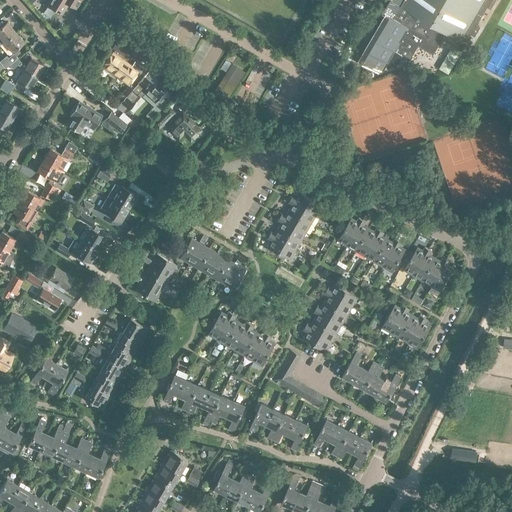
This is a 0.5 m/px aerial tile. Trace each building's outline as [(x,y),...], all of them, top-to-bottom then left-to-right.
[(77,10),(82,0),(47,0),(45,4),(62,14),(68,4),(77,10)] [(384,14),(358,61),(379,73),(383,72),(388,63),(396,68),(402,56),(410,60),(418,46),(433,55),(443,38),(451,43),(453,44),(453,45),(462,50),(471,34),(475,36),(480,27),(477,25),(487,7),(491,9),(495,0),(389,0),(382,13),(384,14)] [(0,26),(0,44),(3,41),(3,42),(16,31),(7,21),(0,26)] [(13,53),(16,56),(20,52),(17,48),(24,42),(16,31),(3,42),(12,52),(13,52),(13,53)] [(113,51),(102,66),(117,77),(124,69),(119,66),(123,59),(131,50),(117,40),(112,47),(115,50),(113,52),(113,51)] [(9,65),(17,58),(17,57),(16,56),(13,53),(8,57),(7,56),(6,55),(0,60),(0,62),(5,68),(9,65)] [(24,68),(38,76),(45,65),(31,56),(24,68)] [(21,61),(17,57),(17,58),(9,65),(13,69),(21,61)] [(119,66),(124,69),(117,77),(127,85),(136,73),(139,75),(143,68),(134,61),(131,65),(123,59),(119,66)] [(232,63),(212,92),(226,101),(245,72),(232,63)] [(38,76),(24,68),(17,80),(31,88),(38,76)] [(167,88),(148,71),(144,76),(137,84),(146,92),(144,93),(155,102),(167,88)] [(5,79),(3,84),(12,89),(15,85),(5,79)] [(12,89),(3,84),(0,87),(0,88),(9,94),(12,89)] [(141,96),(129,85),(112,102),(123,112),(125,113),(141,96)] [(0,110),(13,118),(19,107),(6,100),(5,100),(0,97),(0,110)] [(101,115),(90,108),(86,106),(86,105),(79,101),(71,115),(73,116),(67,124),(79,132),(84,123),(93,128),(101,115)] [(152,123),(158,129),(175,113),(168,106),(152,123)] [(13,118),(0,110),(0,126),(6,130),(13,118)] [(120,133),(127,124),(111,111),(104,119),(120,133)] [(127,124),(131,119),(128,117),(125,113),(123,112),(118,117),(127,124)] [(179,137),(183,133),(190,140),(200,130),(182,112),(168,126),(179,137)] [(68,141),(65,147),(73,152),(74,152),(77,146),(68,141)] [(160,141),(150,155),(164,167),(175,153),(160,141)] [(50,148),(43,159),(57,167),(61,169),(68,157),(70,158),(73,152),(65,147),(61,154),(50,148)] [(86,157),(97,165),(101,159),(90,151),(86,157)] [(57,167),(43,159),(37,170),(54,180),(58,182),(64,171),(61,169),(57,167)] [(114,170),(105,163),(100,170),(110,177),(114,170)] [(43,188),(53,193),(57,196),(61,189),(47,182),(43,188)] [(115,183),(108,195),(129,208),(137,195),(120,184),(119,186),(115,183)] [(43,188),(40,194),(49,199),(53,193),(43,188)] [(44,200),(40,197),(25,189),(19,200),(34,208),(37,203),(41,206),(44,200)] [(316,213),(321,204),(299,191),(296,197),(292,195),(290,199),(316,213)] [(129,208),(108,195),(100,207),(105,210),(104,211),(121,221),(129,208)] [(93,205),(83,199),(79,206),(89,212),(93,205)] [(292,204),(289,210),(311,222),(316,213),(290,199),(288,202),(292,204)] [(19,200),(12,211),(18,215),(14,223),(27,230),(38,211),(34,208),(19,200)] [(285,215),(282,213),(280,217),(306,231),(311,222),(289,210),(285,215)] [(95,219),(84,212),(80,218),(91,225),(95,219)] [(300,240),(306,231),(280,217),(278,220),(281,222),(278,228),(300,240)] [(357,221),(351,218),(338,239),(348,245),(363,219),(359,217),(357,221)] [(366,221),(363,219),(348,245),(357,250),(369,228),(364,225),(366,221)] [(86,225),(86,226),(83,224),(76,235),(81,239),(98,249),(102,242),(105,236),(101,234),(104,230),(96,225),(95,226),(93,229),(86,225)] [(275,233),(272,231),(270,235),(295,249),(300,240),(278,228),(275,233)] [(375,231),(369,228),(357,250),(366,255),(380,230),(377,228),(375,231)] [(33,236),(20,229),(16,236),(29,244),(33,236)] [(0,231),(0,244),(9,250),(16,239),(1,230),(0,231)] [(366,255),(374,260),(387,239),(382,236),(384,232),(380,230),(366,255)] [(48,237),(40,232),(36,239),(44,244),(48,237)] [(291,256),(295,249),(270,235),(268,238),(271,240),(268,246),(290,259),(291,256)] [(191,238),(181,256),(180,258),(189,263),(200,244),(191,238)] [(374,260),(383,265),(398,240),(395,238),(393,242),(387,239),(374,260)] [(98,249),(81,239),(73,252),(90,262),(93,256),(94,256),(98,249)] [(400,246),(402,242),(398,240),(383,265),(393,271),(405,249),(400,246)] [(71,250),(59,243),(56,249),(67,256),(71,250)] [(0,244),(0,264),(6,269),(13,257),(12,257),(14,253),(9,250),(0,244)] [(189,263),(198,269),(210,249),(200,244),(189,263)] [(418,247),(412,256),(405,269),(414,274),(429,249),(425,246),(423,250),(418,247)] [(207,274),(218,254),(210,249),(198,269),(207,274)] [(414,274),(423,280),(436,258),(430,255),(432,251),(429,249),(414,274)] [(155,256),(151,263),(170,274),(175,265),(160,256),(156,254),(155,256)] [(228,260),(218,254),(207,274),(216,279),(228,260)] [(443,257),(441,261),(436,258),(423,280),(432,285),(447,259),(443,257)] [(450,261),(447,259),(432,285),(441,290),(454,269),(448,265),(450,261)] [(216,279),(225,284),(237,265),(228,260),(216,279)] [(339,260),(333,269),(342,275),(348,265),(339,260)] [(170,274),(151,263),(146,272),(160,280),(164,283),(170,274)] [(40,278),(44,271),(34,265),(30,272),(40,278)] [(234,290),(246,270),(237,265),(225,284),(234,290)] [(72,278),(55,268),(48,279),(66,289),(72,278)] [(0,274),(0,276),(8,281),(9,280),(18,285),(21,281),(3,270),(0,274)] [(37,287),(41,280),(29,272),(24,279),(37,287)] [(142,278),(137,275),(134,279),(137,281),(139,279),(141,280),(140,281),(159,292),(164,283),(160,280),(146,272),(142,278)] [(360,279),(354,276),(351,281),(357,284),(360,279)] [(18,285),(9,280),(8,281),(1,294),(7,298),(11,292),(17,296),(19,293),(17,291),(20,286),(18,285)] [(363,280),(360,285),(365,288),(368,282),(363,280)] [(159,292),(140,281),(135,290),(154,301),(159,292)] [(328,286),(326,290),(353,305),(358,297),(350,292),(352,287),(347,285),(345,289),(334,283),(331,288),(328,286)] [(409,298),(413,291),(406,287),(402,293),(402,294),(409,298)] [(43,288),(40,293),(36,291),(34,296),(37,298),(36,298),(54,309),(60,299),(43,288)] [(353,305),(326,290),(324,294),(327,296),(324,301),(347,315),(353,305)] [(430,308),(433,302),(432,300),(426,297),(423,304),(430,308)] [(318,304),(316,308),(342,324),(347,315),(324,301),(321,306),(318,304)] [(381,327),(390,332),(406,307),(402,305),(400,308),(394,305),(381,327)] [(407,312),(409,309),(406,307),(390,332),(399,338),(412,315),(407,312)] [(342,324),(316,308),(313,312),(316,314),(313,319),(337,333),(342,324)] [(38,326),(11,312),(2,329),(29,344),(38,326)] [(227,316),(221,312),(208,334),(218,340),(232,314),(229,312),(227,316)] [(380,320),(383,315),(378,312),(375,317),(380,320)] [(234,315),(232,314),(218,340),(227,345),(239,323),(233,320),(236,316),(234,315)] [(399,338),(409,343),(424,317),(420,315),(418,319),(412,315),(399,338)] [(425,323),(427,319),(424,317),(409,343),(418,348),(430,326),(425,323)] [(108,328),(112,321),(107,318),(103,325),(108,328)] [(130,318),(122,332),(139,342),(147,328),(130,318)] [(308,322),(305,326),(332,342),(337,333),(313,319),(311,324),(308,322)] [(117,324),(112,321),(108,328),(113,330),(117,324)] [(227,345),(235,350),(250,324),(247,322),(244,326),(239,323),(227,345)] [(235,350),(244,355),(257,333),(252,330),(254,326),(250,324),(235,350)] [(332,342),(305,326),(303,330),(306,332),(303,337),(326,351),(332,342)] [(122,332),(114,345),(131,355),(139,342),(122,332)] [(265,333),(262,337),(257,333),(244,355),(253,360),(268,335),(265,333)] [(272,337),(268,335),(253,360),(263,366),(275,344),(270,341),(272,337)] [(0,369),(4,371),(13,354),(7,351),(6,352),(3,351),(8,342),(0,337),(0,369)] [(511,339),(504,338),(503,347),(511,348),(511,339)] [(80,356),(85,348),(77,344),(73,351),(80,356)] [(97,347),(92,345),(88,351),(93,354),(97,347)] [(131,355),(114,345),(106,358),(124,368),(131,355)] [(101,350),(97,347),(93,354),(98,357),(101,350)] [(298,361),(301,356),(290,349),(287,355),(298,361)] [(362,355),(356,352),(342,376),(354,382),(362,368),(356,364),(362,355)] [(287,355),(284,360),(295,366),(298,361),(287,355)] [(41,375),(46,378),(55,363),(44,357),(29,382),(35,385),(41,375)] [(106,358),(99,371),(116,382),(124,368),(106,358)] [(284,360),(281,365),(292,371),(295,366),(284,360)] [(227,364),(221,361),(218,367),(224,370),(227,364)] [(367,371),(362,368),(354,382),(364,389),(378,365),(373,362),(367,371)] [(52,394),(66,370),(55,363),(46,378),(52,382),(47,391),(52,394)] [(292,371),(281,365),(278,369),(290,375),(292,371)] [(379,377),(384,368),(378,365),(364,389),(375,395),(384,380),(379,377)] [(290,375),(278,369),(272,380),(283,387),(290,375)] [(81,374),(77,371),(73,377),(75,378),(78,380),(81,374)] [(99,371),(91,385),(108,395),(116,382),(99,371)] [(86,377),(81,374),(78,380),(82,383),(86,377)] [(390,384),(384,380),(375,395),(387,402),(401,378),(395,374),(390,384)] [(186,380),(174,375),(166,394),(163,400),(163,401),(169,404),(173,394),(179,397),(186,380)] [(290,375),(283,387),(289,390),(296,379),(290,375)] [(71,381),(77,385),(82,384),(82,383),(78,380),(75,378),(73,377),(71,381)] [(302,382),(296,379),(289,390),(295,394),(302,382)] [(186,380),(179,397),(185,399),(181,409),(185,410),(187,411),(198,385),(186,380)] [(302,382),(295,394),(301,397),(307,386),(302,382)] [(108,395),(91,385),(83,398),(100,408),(108,395)] [(209,391),(198,385),(187,411),(192,414),(197,404),(202,407),(209,391)] [(307,386),(301,397),(306,400),(313,389),(307,386)] [(319,392),(313,389),(306,400),(312,404),(319,392)] [(210,421),(221,396),(209,391),(202,407),(208,409),(202,423),(208,426),(210,421)] [(319,392),(312,404),(318,407),(325,396),(319,392)] [(226,417),(233,401),(221,396),(210,421),(216,424),(221,414),(226,417)] [(245,406),(233,401),(226,417),(232,419),(228,429),(234,431),(245,406)] [(249,430),(255,432),(259,423),(266,425),(273,409),(261,404),(249,430)] [(284,415),(273,409),(266,425),(271,428),(267,438),(273,440),(284,415)] [(3,427),(9,417),(3,414),(0,419),(0,444),(0,445),(9,430),(3,427)] [(289,436),(296,420),(284,415),(273,440),(278,443),(282,433),(289,436)] [(45,422),(39,419),(27,444),(39,450),(46,434),(41,431),(45,422)] [(324,438),(330,441),(338,425),(326,419),(314,444),(319,447),(324,438)] [(308,425),(296,420),(289,436),(295,438),(290,448),(296,451),(308,425)] [(15,433),(9,430),(0,445),(11,451),(25,427),(20,424),(15,433)] [(337,456),(349,431),(338,425),(330,441),(336,444),(331,453),(337,456)] [(39,450),(51,455),(62,430),(57,428),(52,437),(46,434),(39,450)] [(63,442),(68,433),(62,430),(51,455),(62,461),(69,445),(63,442)] [(347,450),(352,452),(360,437),(349,431),(337,456),(342,459),(347,450)] [(359,467),(372,443),(360,437),(352,452),(358,455),(353,464),(359,467)] [(76,448),(69,445),(62,461),(74,466),(86,441),(80,438),(76,448)] [(74,466),(85,471),(92,456),(87,453),(91,444),(86,441),(74,466)] [(477,451),(452,448),(451,458),(475,462),(477,451)] [(104,450),(100,459),(92,456),(85,471),(97,477),(109,452),(104,450)] [(163,463),(180,473),(188,460),(171,450),(163,463)] [(229,459),(223,471),(222,470),(220,470),(217,470),(215,472),(214,473),(213,475),(214,478),(214,480),(216,481),(217,482),(215,488),(226,494),(234,479),(228,476),(235,462),(229,459)] [(160,469),(155,476),(160,479),(172,486),(180,473),(163,463),(160,469)] [(195,477),(198,479),(203,471),(194,466),(190,475),(186,481),(191,483),(195,477)] [(234,479),(226,494),(237,500),(250,475),(245,472),(240,482),(234,479)] [(300,476),(294,473),(281,503),(293,509),(300,492),(294,490),(299,480),(300,476)] [(237,500),(249,506),(257,490),(251,487),(256,478),(250,475),(237,500)] [(160,479),(155,476),(147,490),(160,497),(164,499),(172,486),(160,479)] [(195,477),(191,483),(196,486),(200,480),(198,479),(195,477)] [(8,501),(17,486),(6,479),(0,489),(0,501),(3,497),(8,501)] [(306,495),(300,492),(293,509),(301,511),(305,511),(318,483),(312,480),(311,485),(306,495)] [(324,485),(318,483),(305,511),(319,511),(324,502),(318,500),(322,490),(324,485)] [(267,484),(262,493),(257,490),(249,506),(260,511),(273,487),(267,484)] [(16,511),(28,492),(17,486),(8,501),(14,504),(9,511),(16,511)] [(147,490),(140,503),(155,511),(156,511),(160,507),(164,499),(160,497),(147,490)] [(28,492),(16,511),(23,511),(25,510),(28,511),(31,511),(39,499),(28,492)] [(324,502),(319,511),(333,511),(340,498),(334,495),(330,505),(324,502)] [(46,511),(50,505),(39,499),(31,511),(46,511)] [(179,503),(175,500),(171,507),(175,510),(179,503)] [(155,511),(140,503),(134,511),(155,511)] [(180,511),(184,506),(179,503),(175,510),(178,511),(180,511)]
